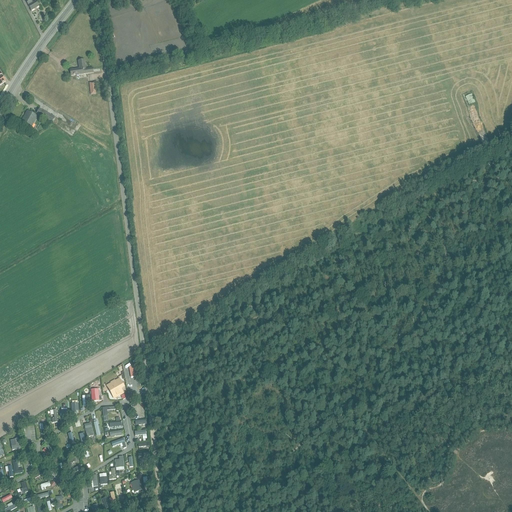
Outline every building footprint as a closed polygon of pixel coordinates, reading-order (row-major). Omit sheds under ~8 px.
[(30,0),(26,2),(29,7),(31,11),(39,7),(36,2),(34,4),(31,0),(31,1),(30,0)] [(71,76),(93,73),(93,69),(86,70),(84,61),(78,61),(80,69),(70,70),(71,76)] [(475,103),(474,100),(475,99),(474,97),(473,98),(472,95),(466,97),(469,106),(475,103)] [(43,119),(52,124),(56,117),(39,109),(37,114),(44,118),(43,119)] [(21,123),(26,125),(32,128),(38,117),(27,111),(21,123)] [(131,378),(139,376),(138,366),(130,368),(131,378)] [(123,386),(119,379),(115,382),(115,381),(111,383),(111,384),(107,386),(114,398),(123,393),(120,387),(123,386)] [(99,389),(91,390),(92,402),(100,401),(99,389)] [(115,407),(102,409),(103,422),(104,422),(104,424),(108,423),(108,421),(107,411),(115,410),(115,407)] [(91,423),(85,425),(88,438),(94,436),(91,423)] [(19,439),(10,441),(12,447),(13,451),(21,449),(19,439)] [(123,439),(112,443),(113,447),(121,444),(122,447),(125,446),(123,439)] [(48,446),(43,451),(49,457),(54,452),(48,446)] [(124,468),(123,457),(119,457),(119,460),(115,461),(115,468),(124,468)] [(17,463),(13,464),(15,475),(23,473),(22,469),(18,470),(17,463)] [(12,467),(8,467),(5,468),(6,473),(9,472),(9,478),(13,477),(12,467)] [(139,480),(130,484),(134,493),(143,489),(139,480)] [(123,488),(117,489),(120,502),(125,501),(123,488)] [(9,508),(4,511),(9,511),(17,508),(15,505),(13,506),(12,503),(7,506),(9,508)]
